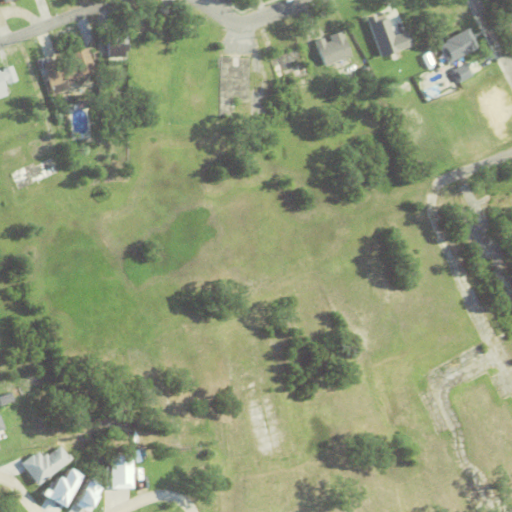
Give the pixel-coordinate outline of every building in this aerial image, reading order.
[(394,37),(385,14),(367,21),(382,58),(412,46),(407,32),(394,37)] [(107,34),(112,34),(112,38),(117,37),(117,25),(127,25),(128,54),(124,54),(124,59),(108,60),(107,34)] [(478,49),(468,29),(438,45),(448,64),(478,49)] [(314,43),(323,40),(325,44),(330,42),(328,37),(341,32),(352,62),(336,68),(334,62),(323,67),(314,43)] [(276,56),(280,68),(301,61),(297,49),(276,56)] [(96,77),(69,85),(68,83),(49,89),(46,78),(47,78),(43,65),(59,60),(63,71),(73,68),(69,56),(87,51),(88,54),(97,52),(100,63),(92,65),(96,77)] [(458,84),(473,76),(466,63),(451,71),(458,84)] [(361,69),(367,67),(371,77),(365,79),(361,69)] [(6,91),(4,92),(7,98),(0,100),(0,75),(3,74),(2,72),(11,68),(17,83),(7,87),(5,83),(3,84),(6,91)] [(0,396),(9,393),(12,401),(0,405),(0,396)] [(35,485),(19,463),(31,454),(31,455),(36,452),(39,457),(44,453),(45,455),(58,446),(65,454),(67,453),(70,458),(35,485)] [(130,488),(108,489),(108,455),(129,455),(130,488)]
